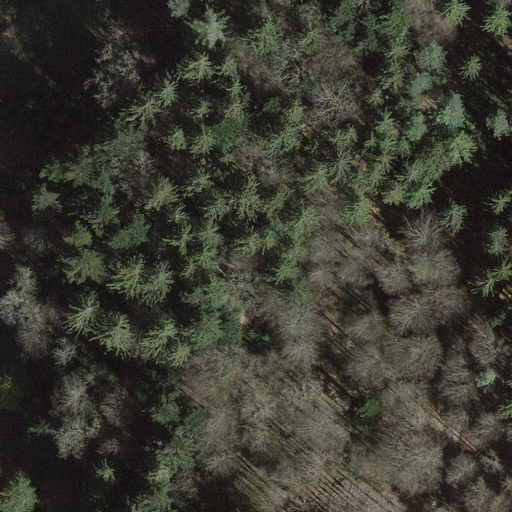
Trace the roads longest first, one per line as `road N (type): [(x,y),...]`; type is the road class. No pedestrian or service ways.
road 1 (track): [(460,226),(463,300),(443,511)]
road 2 (track): [(0,297),(97,511)]
